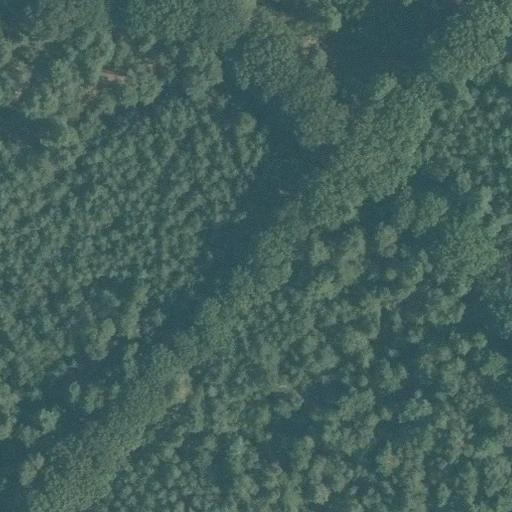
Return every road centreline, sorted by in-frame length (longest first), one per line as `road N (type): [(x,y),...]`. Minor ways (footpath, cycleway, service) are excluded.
road 1 (track): [(366,124),(511,254)]
road 2 (track): [(216,0),(366,124)]
